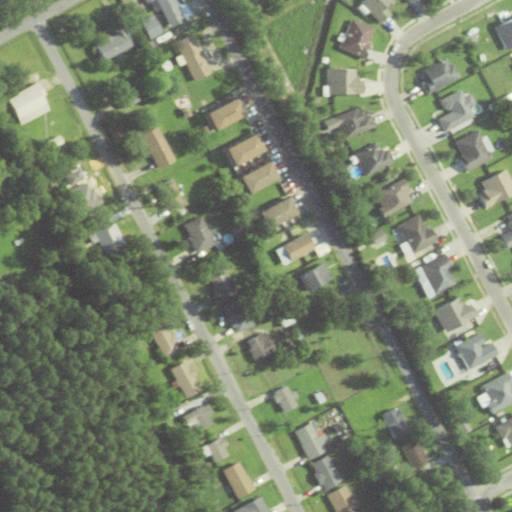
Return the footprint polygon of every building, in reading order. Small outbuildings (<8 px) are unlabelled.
[(173,0),(159,8),(154,0),(149,0),(148,1),(147,0),(173,0)] [(358,2),(360,0),(392,0),(384,8),(388,12),(378,22),(358,2)] [(139,21),(152,14),(161,32),(148,39),(139,21)] [(492,27),(511,15),(511,44),(504,49),(492,27)] [(337,47),(350,18),(372,27),(366,41),(367,41),(366,44),(369,45),(363,58),(337,47)] [(101,38),(108,34),(109,36),(114,33),(112,29),(119,25),(129,44),(101,60),(94,45),(102,41),(101,38)] [(165,34),(170,31),(173,36),(168,39),(165,34)] [(173,57),(178,54),(172,42),(191,32),(199,48),(197,49),(209,71),(192,80),(183,62),(177,65),(173,57)] [(451,63),(458,76),(425,93),(419,81),(421,80),(419,77),(420,72),(422,71),(421,68),(443,56),(448,64),(451,63)] [(357,75),(357,79),(361,79),(361,93),(326,93),(325,68),(353,67),(354,75),(357,75)] [(5,98),(15,93),(15,92),(36,80),(43,94),(40,95),(48,109),(19,124),(5,98)] [(116,98),(132,89),(137,99),(121,108),(116,98)] [(447,108),(445,110),(443,107),(442,108),(438,100),(457,89),(472,115),(443,132),(435,119),(449,111),(447,108)] [(174,99),(184,94),(189,103),(185,105),(190,114),(183,118),(174,99)] [(202,113),(233,96),(242,114),(212,130),(202,113)] [(373,126),(341,139),(335,125),(332,127),(328,118),(355,106),(356,108),(358,107),(362,116),(368,113),(373,126)] [(138,135),(156,125),(174,159),(156,169),(138,135)] [(483,135),(491,150),(488,152),(491,157),(464,171),(458,159),(460,158),(458,155),(459,154),(453,141),(475,129),(479,137),(483,135)] [(222,148),(252,132),(262,150),(231,166),(222,148)] [(45,140),(57,134),(61,142),(50,148),(45,140)] [(376,144),(378,147),(377,149),(379,148),(381,151),(386,148),(392,160),(363,176),(351,154),(374,142),(375,144),(376,144)] [(236,176),(266,160),(275,177),(245,193),(236,176)] [(478,196),(482,193),(480,190),(482,189),(479,182),(504,168),(511,183),(511,193),(484,207),(478,196)] [(183,198),(185,204),(176,209),(173,203),(166,207),(155,185),(170,177),(181,199),(183,198)] [(401,177),(405,185),(405,186),(407,190),(404,191),(409,201),(381,217),(376,208),(379,206),(372,193),(401,177)] [(255,212),(285,196),(294,213),(264,229),(255,212)] [(178,210),(183,207),(186,212),(181,215),(178,210)] [(500,236),(510,230),(506,222),(509,220),(506,215),(511,211),(511,244),(506,248),(500,236)] [(436,240),(427,245),(430,251),(415,259),(412,253),(404,258),(397,245),(398,244),(391,230),(396,228),(394,225),(416,214),(423,227),(424,226),(426,228),(428,227),(436,240)] [(104,255),(95,241),(91,243),(87,235),(92,232),(88,226),(108,215),(124,244),(104,255)] [(214,243),(194,253),(186,237),(188,236),(182,224),(199,215),(206,228),(210,226),(213,233),(210,235),(214,243)] [(230,232),(244,224),(248,231),(245,233),(247,235),(236,242),(230,232)] [(367,234),(378,228),(384,238),(372,245),(367,234)] [(269,272),(254,245),(274,234),(281,245),(304,232),(312,248),(269,272)] [(417,266),(442,253),(449,265),(447,266),(448,269),(447,270),(454,283),(433,294),(417,266)] [(297,275),(322,261),(330,277),(305,291),(297,275)] [(219,302),(211,287),(204,273),(221,264),(236,294),(219,302)] [(401,269),(406,266),(411,274),(405,277),(401,269)] [(463,302),(465,305),(469,303),(475,315),(444,332),(432,310),(457,296),(460,303),(463,302)] [(232,327),(230,328),(225,318),(227,317),(221,305),(238,297),(251,324),(234,332),(232,327)] [(290,308),(302,302),(307,311),(295,318),(290,308)] [(277,319),(288,313),(292,321),(281,327),(277,319)] [(171,333),(176,343),(174,344),(178,351),(162,359),(147,330),(162,322),(168,335),(171,333)] [(246,349),(248,348),(244,341),(262,330),(273,348),(252,360),(246,349)] [(490,341),(496,354),(467,370),(460,357),(458,358),(455,353),(457,352),(454,346),(478,332),(483,342),(479,345),(480,347),(490,341)] [(295,337),(300,335),(303,341),(298,344),(295,337)] [(189,365),(195,375),(192,377),(199,390),(183,398),(168,369),(183,361),(186,366),(189,365)] [(511,401),(491,413),(485,403),(488,401),(483,392),(482,392),(480,389),(480,387),(479,386),(506,371),(511,383),(508,385),(508,387),(511,385),(511,387),(511,401)] [(282,412),(277,401),(274,403),(270,396),(273,394),(272,392),(284,385),(295,406),(282,412)] [(312,394),(318,391),(323,400),(317,403),(312,394)] [(205,415),(210,423),(183,438),(179,431),(184,428),(182,424),(184,423),(180,416),(200,405),(200,406),(206,403),(210,412),(205,415)] [(404,420),(406,424),(404,425),(407,432),(393,439),(380,415),(394,407),(402,421),(404,420)] [(511,443),(505,447),(494,426),(493,423),(493,420),(508,412),(511,417),(511,416),(511,443)] [(324,450),(307,460),(299,445),(300,445),(292,431),(308,422),(316,435),(321,433),(325,440),(320,443),(324,450)] [(161,437),(170,432),(175,440),(165,446),(161,437)] [(209,453),(203,456),(198,448),(218,437),(218,438),(221,437),(225,445),(221,447),(226,455),(214,462),(209,453)] [(400,446),(414,439),(426,461),(411,469),(400,446)] [(336,471),(337,473),(342,471),(345,478),(322,489),(320,484),(317,485),(312,474),(314,473),(308,463),(326,454),(335,472),(336,471)] [(382,459),(392,455),(399,470),(389,475),(382,459)] [(245,474),(253,489),(235,498),(220,470),(237,461),(244,474),(245,474)] [(353,496),(358,505),(345,511),(334,511),(325,494),(343,484),(350,498),(353,496)] [(230,511),(258,496),(266,511),(230,511)]
